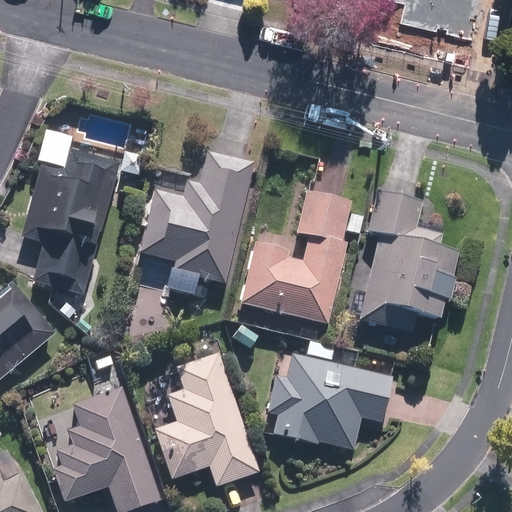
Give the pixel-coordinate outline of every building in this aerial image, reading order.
[(414,0),(379,0),(374,26),(407,34),(414,0)] [(77,293),(115,175),(117,167),(71,153),(75,140),(44,130),(13,230),(52,242),(40,281),(77,293)] [(220,284),(253,165),(207,153),(199,183),(191,180),(185,200),(155,192),(137,257),(173,267),(172,271),(220,284)] [(324,342),(348,243),(342,241),(351,203),(305,191),(294,234),(309,238),(303,262),(287,258),(289,254),(256,246),(238,321),(324,342)] [(367,234),(378,236),(369,276),(357,274),(348,313),(358,315),(357,318),(409,330),(412,315),(439,321),(444,298),(426,294),(430,278),(453,283),(461,248),(437,242),(440,228),(418,223),(423,202),(376,192),(367,234)] [(0,379),(61,330),(17,277),(0,290),(0,379)] [(308,343),(305,358),(291,355),(289,354),(283,380),(274,376),(266,414),(275,416),(270,434),(352,451),(360,418),(381,422),(391,378),(330,364),(334,349),(308,343)] [(257,472),(217,357),(174,369),(181,392),(165,397),(169,411),(151,430),(169,483),(208,469),(214,487),(257,472)] [(129,511),(161,500),(119,390),(71,403),(79,425),(65,430),(71,447),(57,452),(62,465),(49,470),(63,507),(104,491),(112,511),(129,511)] [(0,511),(38,511),(20,475),(6,482),(0,469),(0,511)]
